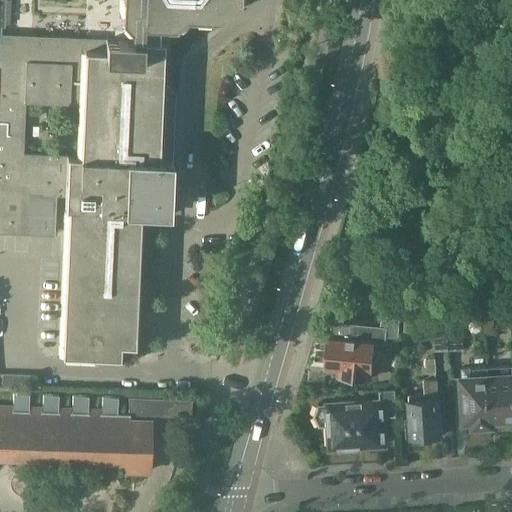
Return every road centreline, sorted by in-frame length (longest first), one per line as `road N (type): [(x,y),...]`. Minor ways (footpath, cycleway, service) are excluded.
road 1 (tertiary): [(233,492),(339,110),(359,0)]
road 2 (residential): [(233,492),(511,477)]
